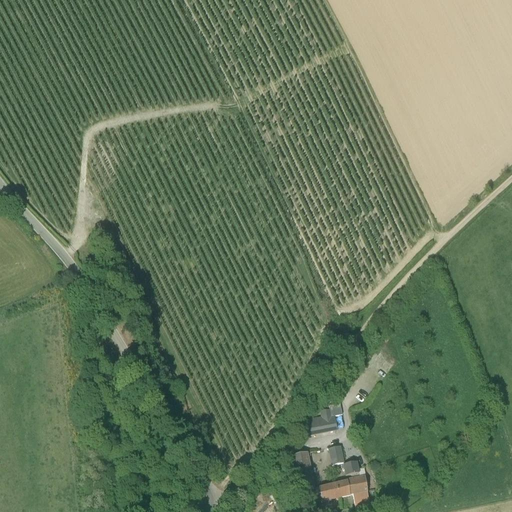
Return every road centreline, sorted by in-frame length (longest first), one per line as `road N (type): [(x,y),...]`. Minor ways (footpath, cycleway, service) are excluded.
road 1 (unclassified): [(210,502),(78,275),(0,185)]
road 2 (track): [(271,459),(407,280),(511,178)]
